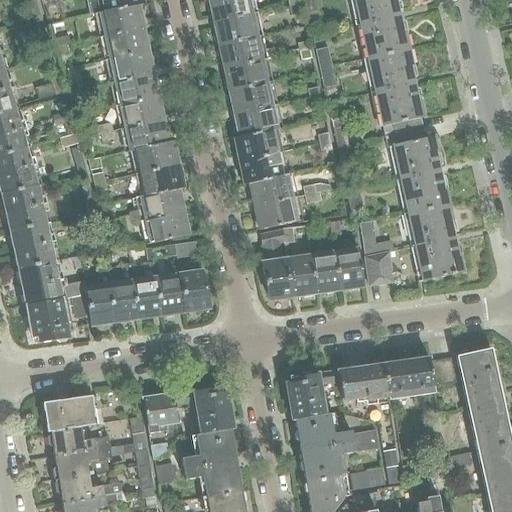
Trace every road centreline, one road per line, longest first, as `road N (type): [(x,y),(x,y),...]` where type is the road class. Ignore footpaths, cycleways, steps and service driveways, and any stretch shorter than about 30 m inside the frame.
road 1 (residential): [(246,351),(177,0)]
road 2 (residential): [(511,310),(246,351)]
road 3 (residential): [(246,351),(0,383)]
road 4 (residential): [(511,185),(471,0)]
road 5 (residential): [(278,511),(246,351)]
